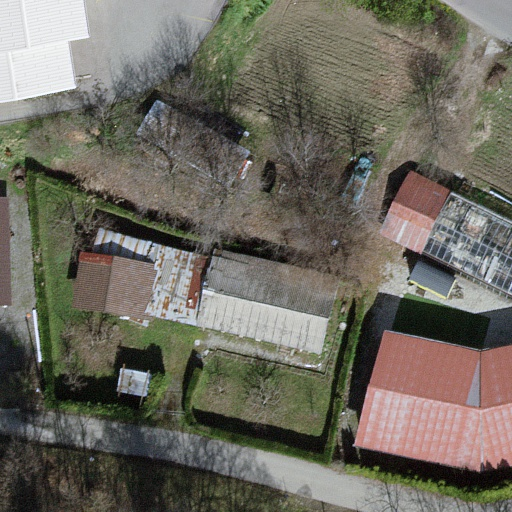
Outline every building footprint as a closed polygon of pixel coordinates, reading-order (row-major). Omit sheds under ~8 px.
[(0,0),(0,94),(70,86),(70,55),(83,48),(76,0),(0,0)] [(511,224),(416,181),(389,239),(511,295),(511,224)] [(338,290),(219,257),(198,332),(317,365),(338,290)] [(157,271),(84,260),(75,318),(148,329),(157,271)] [(511,469),(511,343),(476,351),(383,327),(352,453),(480,477),(511,469)]
